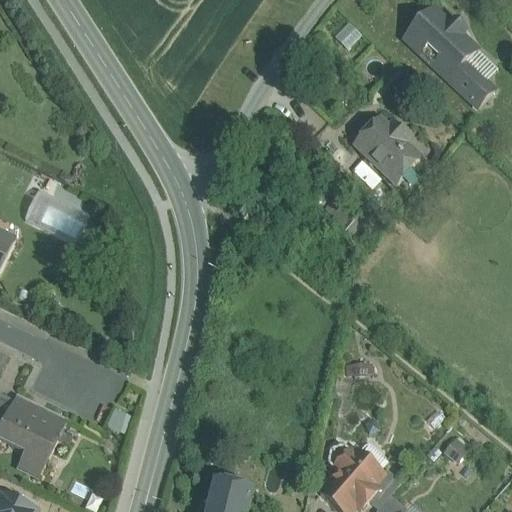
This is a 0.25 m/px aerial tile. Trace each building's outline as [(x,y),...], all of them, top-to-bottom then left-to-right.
[(495,95),(466,67),(478,54),(462,39),(466,35),(455,24),(451,28),(435,13),(406,43),(478,112),(495,95)] [(348,25),(335,39),(348,51),(361,37),(348,25)] [(419,162),(380,127),(358,150),(396,187),(419,162)] [(76,246),(90,216),(38,192),(24,222),(76,246)] [(344,211),(326,230),(353,256),(371,237),(344,211)] [(0,278),(17,245),(0,237),(0,232),(0,231),(0,278)] [(345,369),(346,380),(355,380),(355,382),(367,381),(367,379),(374,378),(373,367),(345,369)] [(0,434),(15,404),(0,396),(0,436),(1,435),(0,434)] [(67,425),(17,400),(15,404),(0,434),(1,435),(50,459),(67,425)] [(468,455),(455,444),(448,453),(460,464),(468,455)] [(355,459),(344,450),(331,454),(329,468),(339,477),(321,498),(336,511),(356,511),(357,511),(364,511),(370,506),(380,494),(375,490),(385,479),(383,478),(357,456),(355,459)] [(387,474),(383,478),(385,479),(375,490),(380,494),(370,506),(376,511),(380,511),(391,500),(402,487),(387,474)] [(229,482),(219,480),(217,487),(228,489),(229,482)] [(217,487),(216,487),(209,511),(250,511),(254,496),(228,489),(217,487)] [(38,511),(8,496),(6,499),(0,496),(0,511),(38,511)] [(380,511),(405,511),(391,500),(380,511)]
